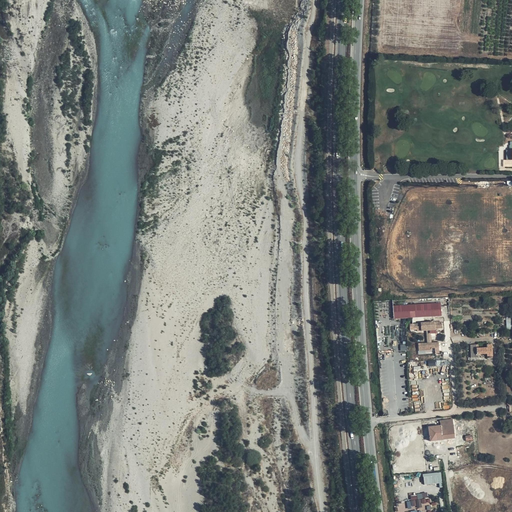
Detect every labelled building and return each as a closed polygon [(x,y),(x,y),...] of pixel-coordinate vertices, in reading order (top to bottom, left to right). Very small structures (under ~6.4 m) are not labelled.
[(437,304),(389,306),(390,318),(437,316),(437,304)] [(438,329),(438,322),(428,323),(417,324),(417,325),(406,326),(406,332),(414,331),(414,333),(423,332),(427,331),(432,331),(432,330),(438,329)] [(416,352),(429,351),(429,348),(436,348),(436,343),(428,344),(424,344),(416,345),(416,352)] [(474,344),(467,345),(468,358),(474,357),(474,354),(484,353),(484,356),(490,355),(489,344),(483,345),(483,348),(474,348),(474,344)] [(455,439),(453,425),(440,426),(429,428),(431,442),(455,439)] [(429,477),(430,483),(441,482),(440,471),(434,472),(434,476),(429,477)] [(408,507),(422,507),(422,503),(427,502),(427,499),(408,499),(408,507)]
